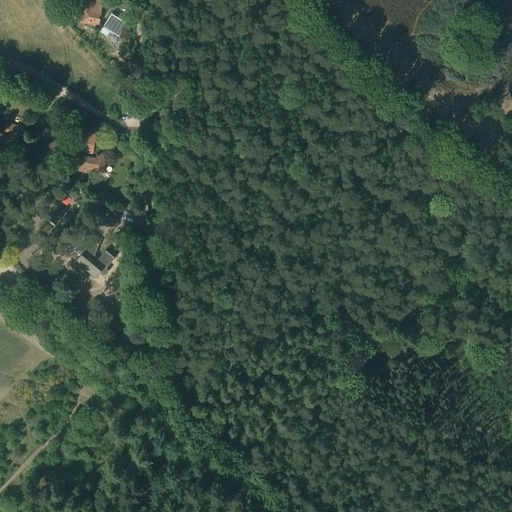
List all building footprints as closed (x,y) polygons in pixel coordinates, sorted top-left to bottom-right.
[(86,0),(85,7),(83,6),(79,22),(99,26),(102,10),(101,10),(103,0),(86,0)] [(106,27),(117,34),(117,35),(126,20),(125,22),(110,12),(111,11),(111,10),(107,16),(102,25),(106,27)] [(20,126),(5,121),(0,135),(0,136),(5,138),(4,140),(9,142),(10,141),(13,142),(12,145),(16,147),(23,129),(19,127),(20,126)] [(81,132),(78,151),(92,153),(95,135),(81,132)] [(49,142),(39,143),(39,155),(44,155),(44,163),(57,163),(57,156),(61,156),(60,141),(49,141),(49,142)] [(72,154),(70,169),(78,170),(78,171),(86,173),(86,169),(103,172),(105,154),(96,153),(95,157),(81,155),(72,154)] [(26,163),(23,172),(31,174),(34,166),(26,163)] [(19,191),(16,198),(22,201),(25,194),(19,191)] [(97,205),(92,226),(106,229),(112,211),(97,205)] [(75,261),(74,262),(93,279),(100,271),(103,274),(106,270),(103,267),(106,264),(112,258),(105,251),(99,258),(96,256),(96,255),(98,245),(93,241),(87,247),(84,251),(81,248),(78,252),(81,254),(75,261)]
